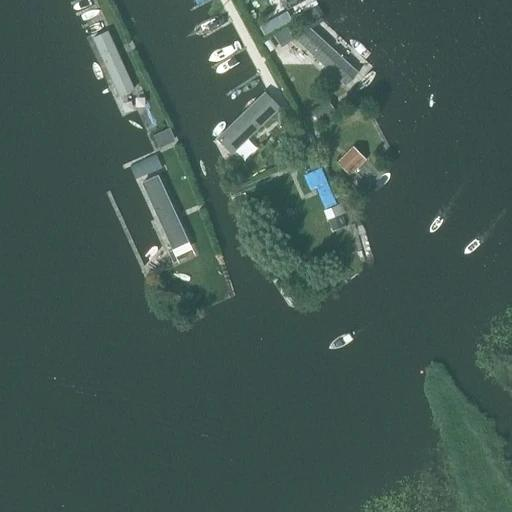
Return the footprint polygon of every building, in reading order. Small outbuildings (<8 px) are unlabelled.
[(280,0),(287,10),(304,0),(280,0)] [(367,76),(310,24),(295,37),(351,91),(367,76)] [(135,90),(105,27),(86,36),(115,99),(135,90)] [(270,55),(285,47),(280,38),(265,46),(270,55)] [(265,97),(218,141),(231,155),(278,110),(265,97)] [(319,125),(334,114),(327,103),(311,114),(319,125)] [(283,120),(278,124),(282,129),(287,125),(283,120)] [(285,140),(292,134),(287,128),(280,134),(285,140)] [(158,150),(174,143),(168,130),(153,137),(158,150)] [(352,148),(337,164),(348,176),(364,160),(352,148)] [(312,173),(318,187),(315,188),(324,210),(335,206),(320,170),(312,173)] [(157,176),(138,185),(164,241),(169,254),(190,244),(189,241),(157,176)] [(330,219),(340,215),(337,207),(327,212),(330,219)]
